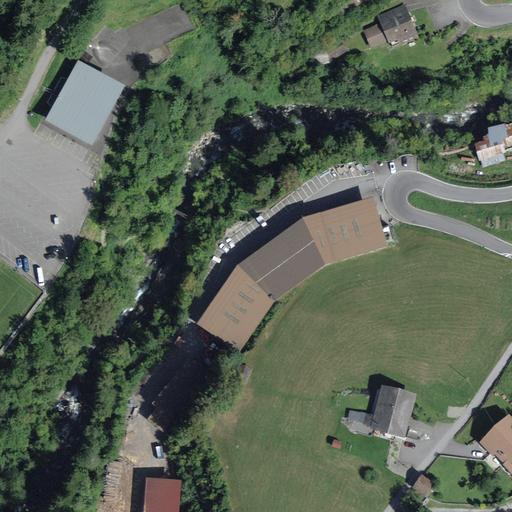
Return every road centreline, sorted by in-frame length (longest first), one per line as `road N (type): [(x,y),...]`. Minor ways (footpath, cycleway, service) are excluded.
road 1 (tertiary): [(511,192),(461,195),(412,180),(396,190),(409,214),(511,250)]
road 2 (unclassified): [(511,350),(388,511)]
road 3 (residential): [(84,0),(29,79),(16,120)]
